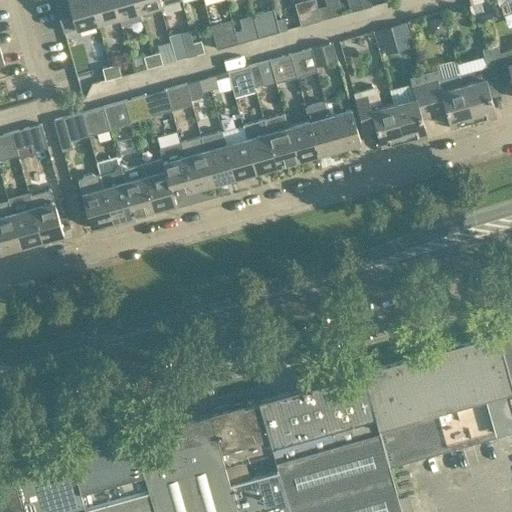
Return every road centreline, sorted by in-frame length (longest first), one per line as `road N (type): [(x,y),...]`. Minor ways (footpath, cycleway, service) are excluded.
road 1 (secondary): [(0,372),(511,224)]
road 2 (unclassified): [(0,277),(511,134)]
road 3 (unclassified): [(0,420),(511,279)]
